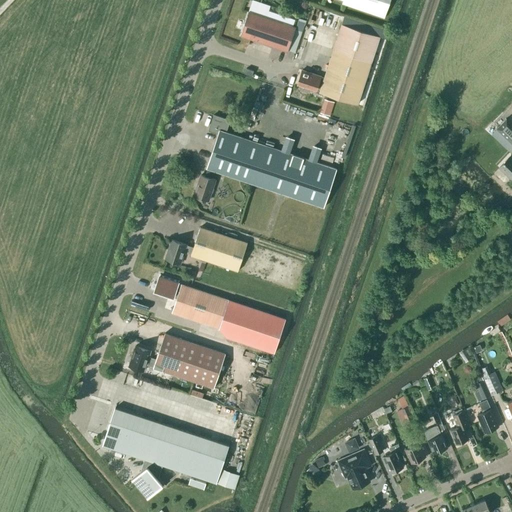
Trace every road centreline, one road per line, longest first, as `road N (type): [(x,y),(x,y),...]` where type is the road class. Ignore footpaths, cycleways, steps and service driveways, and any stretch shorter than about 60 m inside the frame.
road 1 (unclassified): [(84,396),(216,0)]
road 2 (unknown): [(201,43),(281,66),(308,56),(317,43)]
road 3 (tertiary): [(392,510),(503,462)]
